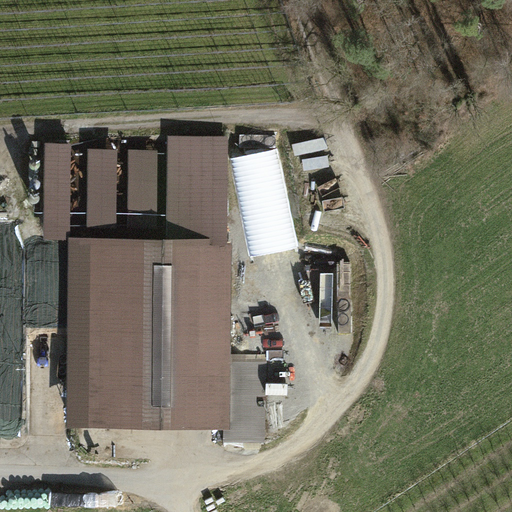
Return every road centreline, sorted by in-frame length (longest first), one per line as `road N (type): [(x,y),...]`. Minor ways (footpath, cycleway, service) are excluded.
road 1 (track): [(170,491),(274,458),(315,430),(361,382),(377,341),(387,282),(383,219),(330,99),(299,0)]
road 2 (track): [(170,491),(131,476),(0,475)]
